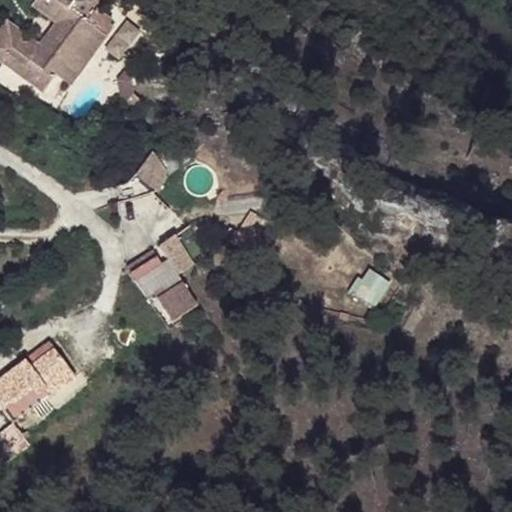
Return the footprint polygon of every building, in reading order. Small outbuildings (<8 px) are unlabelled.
[(14,18),(0,35),(0,49),(9,57),(15,49),(31,61),(34,57),(51,71),(53,67),(73,82),(113,32),(77,6),(81,0),(40,0),(65,19),(46,43),(14,18)] [(15,49),(9,57),(41,82),(51,71),(34,57),(31,61),(15,49)] [(158,188),(178,172),(163,153),(142,169),(158,188)] [(162,260),(137,277),(148,292),(173,275),(162,260)] [(388,305),(406,278),(384,263),(366,290),(388,305)] [(173,275),(148,292),(163,315),(167,313),(171,312),(183,331),(198,321),(209,312),(182,277),(176,280),(173,275)] [(62,351),(56,343),(32,358),(38,367),(62,351)] [(80,380),(62,351),(38,367),(32,358),(0,379),(0,401),(14,424),(80,380)] [(30,447),(14,424),(0,432),(0,464),(0,465),(30,447)]
